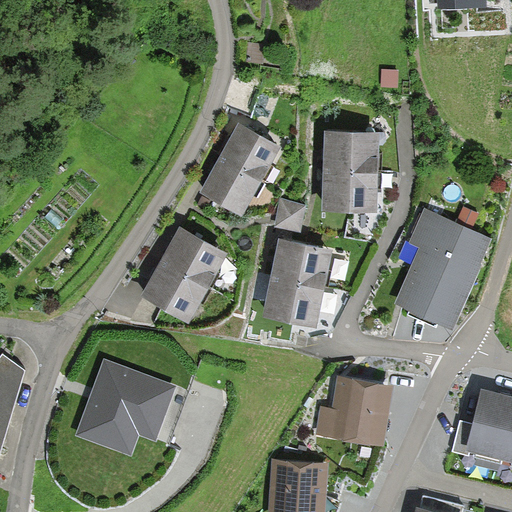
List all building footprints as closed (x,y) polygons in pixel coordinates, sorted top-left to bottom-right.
[(381,69),(382,84),(397,84),(396,68),(381,69)] [(238,115),(220,148),(264,172),(282,139),(238,115)] [(326,125),(325,163),(376,164),(377,126),(326,125)] [(245,207),(264,172),(220,148),(201,183),(245,207)] [(375,203),(376,164),(325,163),(324,202),(375,203)] [(277,198),(275,220),(298,223),(300,200),(277,198)] [(420,245),(398,298),(454,322),(491,234),(424,206),(410,241),(420,245)] [(182,221),(164,254),(208,278),(226,245),(182,221)] [(282,232),(274,269),(324,279),(331,242),(282,232)] [(190,313),(208,278),(164,254),(145,289),(190,313)] [(316,317),(324,279),(274,269),(267,307),(316,317)] [(0,452),(26,364),(3,350),(0,353),(0,452)] [(177,385),(106,358),(77,432),(133,453),(140,433),(156,440),(177,385)] [(347,379),(340,427),(383,434),(391,386),(347,379)] [(469,445),(509,454),(511,440),(511,391),(483,384),(474,421),(469,445)] [(469,445),(474,421),(461,418),(453,450),(467,453),(469,445)] [(283,462),(280,511),(298,511),(324,511),(327,465),(283,462)]
